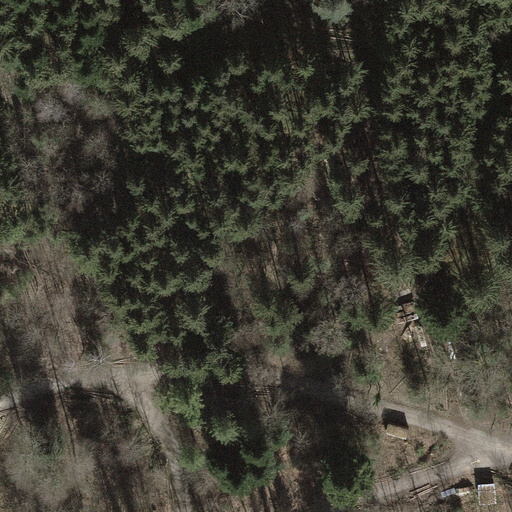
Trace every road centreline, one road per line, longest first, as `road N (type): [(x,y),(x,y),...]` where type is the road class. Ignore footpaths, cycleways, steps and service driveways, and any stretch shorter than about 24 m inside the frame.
road 1 (track): [(511,444),(257,372),(125,370)]
road 2 (track): [(320,511),(511,452)]
road 3 (track): [(185,511),(174,446),(125,370)]
road 4 (track): [(125,370),(0,399)]
